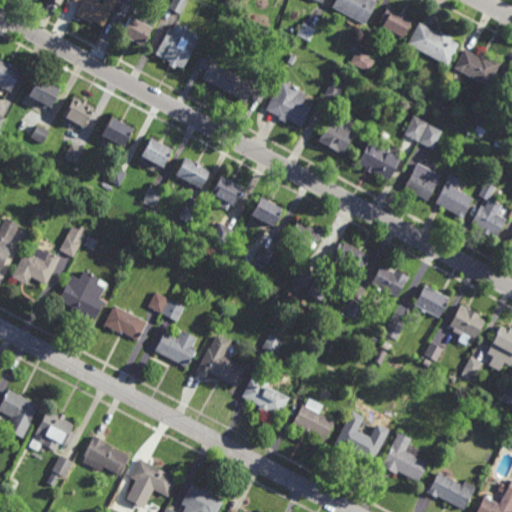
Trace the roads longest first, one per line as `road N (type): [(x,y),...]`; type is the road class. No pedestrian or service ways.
road 1 (tertiary): [(0,14),(511,288)]
road 2 (residential): [(0,327),(352,511)]
